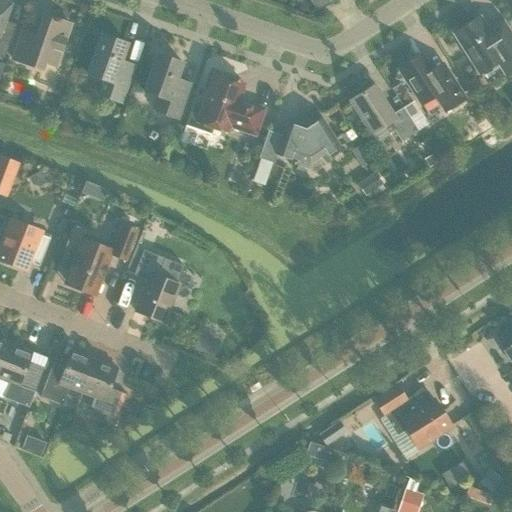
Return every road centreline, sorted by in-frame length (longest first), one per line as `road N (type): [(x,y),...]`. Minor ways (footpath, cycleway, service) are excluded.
road 1 (unclassified): [(511,248),(100,511)]
road 2 (residential): [(170,0),(326,52),(408,0)]
road 3 (residential): [(174,362),(0,295)]
